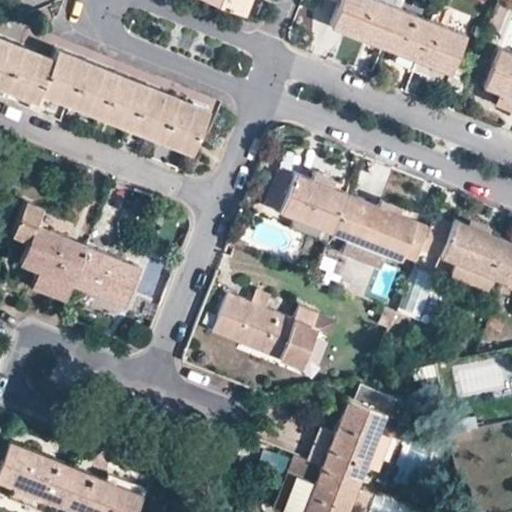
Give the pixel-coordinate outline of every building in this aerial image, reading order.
[(242,0),(217,0),(240,9),(242,0)] [(395,5),(382,0),(336,0),(337,0),(328,24),(379,44),(395,5)] [(464,32),(395,5),(379,44),(400,53),(428,64),(447,71),(464,32)] [(0,84),(2,85),(19,42),(0,34),(0,84)] [(36,89),(50,54),(19,42),(2,85),(33,98),(36,89)] [(66,101),(83,56),(54,45),(50,54),(36,89),(66,101)] [(511,50),(496,45),(480,85),(496,91),(511,97),(511,50)] [(423,73),(428,64),(400,53),(396,62),(423,73)] [(96,113),(114,69),(83,56),(66,101),(96,113)] [(127,125),(144,81),(114,69),(96,113),(127,125)] [(157,137),(175,93),(144,81),(127,125),(157,137)] [(511,97),(496,91),(492,102),(511,109),(511,97)] [(205,105),(175,93),(157,137),(187,149),(205,105)] [(309,176),(330,185),(333,178),(312,169),(309,176)] [(330,185),(309,176),(294,170),(289,183),(280,208),(279,210),(330,231),(346,191),(330,185)] [(280,208),(289,183),(273,177),(263,201),(280,208)] [(397,211),(376,203),(346,191),(330,231),(398,258),(413,217),(397,211)] [(376,203),(397,211),(400,205),(378,197),(376,203)] [(86,242),(34,221),(41,205),(24,198),(10,233),(27,240),(18,261),(36,268),(30,283),(64,296),(69,282),(86,242)] [(511,250),(511,239),(485,229),(466,221),(453,216),(438,255),(452,260),(489,275),(501,280),(511,250)] [(468,217),(466,221),(485,229),(488,224),(468,217)] [(86,242),(69,282),(121,303),(138,262),(86,242)] [(511,250),(501,280),(511,284),(511,250)] [(489,275),(452,260),(447,273),(483,288),(489,275)] [(211,330),(293,363),(314,310),(297,304),(292,316),(226,291),(211,330)] [(490,327),(500,332),(505,318),(494,315),(490,327)] [(484,342),(479,340),(473,353),(487,350),(490,343),(485,340),(484,342)] [(432,382),(429,367),(415,370),(418,385),(432,382)] [(351,398),(384,411),(400,417),(407,401),(357,381),(351,398)] [(377,429),(384,411),(351,398),(344,395),(317,464),(357,480),(364,463),(377,429)] [(377,429),(364,463),(373,467),(388,434),(377,429)] [(58,504),(74,465),(7,438),(0,455),(0,480),(9,484),(41,497),(57,503),(58,504)] [(343,511),(357,480),(317,464),(311,480),(297,511),(343,511)] [(74,465),(58,504),(73,510),(78,511),(133,511),(141,491),(74,465)] [(297,511),(311,480),(307,478),(292,511),(297,511)] [(41,497),(9,484),(6,493),(37,507),(41,497)]
